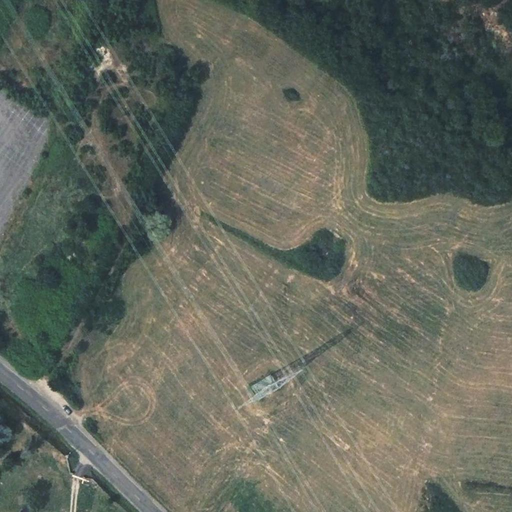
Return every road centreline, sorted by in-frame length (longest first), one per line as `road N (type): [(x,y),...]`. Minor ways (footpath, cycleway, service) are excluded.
road 1 (track): [(30,395),(78,326),(129,218),(127,89)]
road 2 (tertiary): [(153,511),(0,371)]
